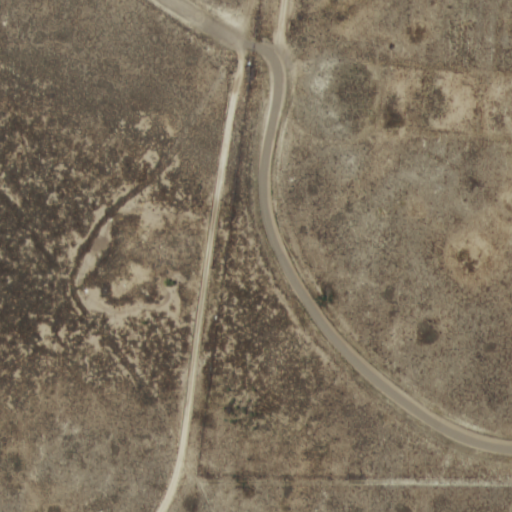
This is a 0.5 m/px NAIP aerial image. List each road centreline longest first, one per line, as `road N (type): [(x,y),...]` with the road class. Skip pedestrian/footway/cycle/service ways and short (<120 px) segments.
road 1 (residential): [(251,511),(169,501),(104,469),(32,365),(0,277),(12,231),(64,168),(125,173),(258,42),(253,0)]
road 2 (residential): [(511,440),(475,432),(415,398),(363,355),(303,281),(272,176),(285,74),(258,42)]
